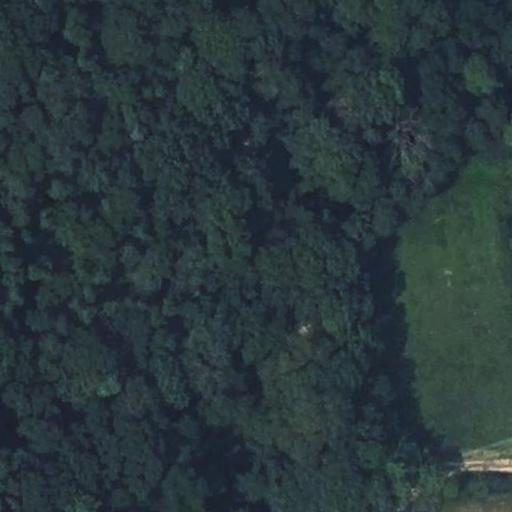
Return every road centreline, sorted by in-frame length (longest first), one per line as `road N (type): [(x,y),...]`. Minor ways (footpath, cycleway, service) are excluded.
road 1 (track): [(354,511),(276,229),(187,0)]
road 2 (track): [(511,469),(422,483),(402,511)]
